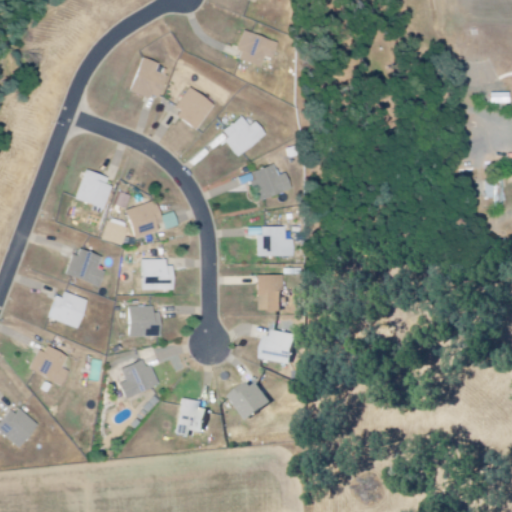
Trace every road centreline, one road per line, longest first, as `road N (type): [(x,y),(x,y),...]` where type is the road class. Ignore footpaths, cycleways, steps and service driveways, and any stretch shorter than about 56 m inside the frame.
road 1 (residential): [(0,305),(86,79),(124,36),(175,0)]
road 2 (residential): [(70,116),(162,160),(194,195),(210,252),(212,354)]
